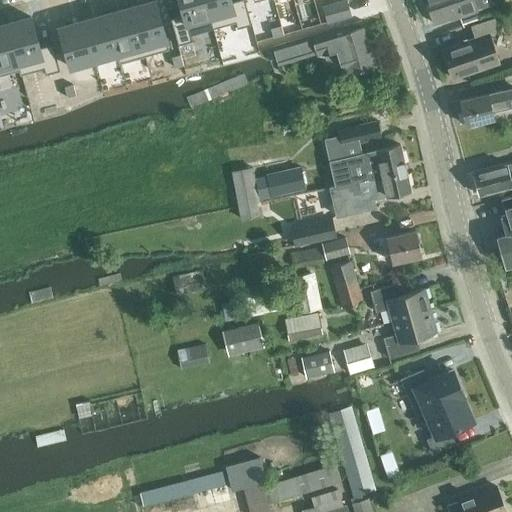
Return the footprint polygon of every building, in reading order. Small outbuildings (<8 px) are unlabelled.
[(154,0),(131,7),(141,45),(165,38),(154,0)] [(204,0),(179,0),(184,14),(186,22),(209,16),(204,0)] [(230,0),(204,0),(209,16),(233,9),(231,2),(230,0)] [(244,0),(236,0),(231,2),(233,9),(237,26),(251,23),(244,0)] [(346,0),(343,0),(335,2),(337,10),(348,7),(346,0)] [(426,0),(434,23),(458,15),(459,17),(481,9),(478,0),(426,0)] [(335,2),(324,6),(326,13),(337,10),(335,2)] [(131,7),(106,13),(117,51),(141,45),(131,7)] [(348,7),(337,10),(339,18),(351,14),(348,7)] [(337,10),(326,13),(328,21),(339,18),(337,10)] [(106,13),(82,20),(93,58),(117,51),(106,13)] [(184,14),(171,18),(178,43),(191,39),(186,22),(184,14)] [(29,17),(6,23),(16,61),(40,55),(38,47),(29,17)] [(453,77),(499,62),(489,34),(499,31),(495,17),(471,25),(475,38),(443,49),(453,77)] [(82,20),(59,27),(69,65),(93,58),(82,20)] [(6,23),(0,24),(0,65),(16,61),(6,23)] [(363,27),(343,33),(342,26),(347,25),(347,24),(275,44),(280,62),(318,51),(339,57),(344,74),(379,64),(374,47),(369,48),(363,27)] [(281,25),(271,28),(273,36),(283,33),(281,25)] [(50,43),(38,47),(40,55),(45,72),(58,68),(50,43)] [(180,54),(172,56),(174,65),(182,63),(180,54)] [(72,83),(64,86),(67,95),(74,93),(72,83)] [(466,125),(495,118),(492,106),(505,103),(505,104),(511,102),(511,90),(504,92),(503,90),(460,100),(466,125)] [(313,104),(312,108),(314,112),(318,114),(322,112),(323,108),(322,104),(317,102),(313,104)] [(339,129),(343,146),(359,142),(381,137),(377,121),(339,129)] [(335,186),(406,170),(400,144),(362,153),(359,142),(343,146),(346,157),(329,161),(335,186)] [(511,162),(474,173),(480,195),(511,186),(511,183),(511,177),(511,176),(511,162)] [(234,171),(233,172),(241,219),(261,215),(264,214),(254,167),(234,171)] [(302,168),(267,176),(271,196),(307,188),(302,168)] [(406,170),(335,186),(330,187),(336,215),(373,207),(372,199),(411,190),(406,170)] [(511,196),(502,199),(506,215),(501,216),(506,233),(496,236),(505,267),(511,265),(511,196)] [(296,246),(336,236),(332,218),(291,228),(296,246)] [(373,240),(376,252),(389,249),(392,262),(421,255),(415,230),(373,240)] [(329,259),(348,254),(344,240),(325,245),(329,259)] [(321,248),(291,253),(294,266),(323,260),(321,248)] [(351,261),(331,266),(343,308),(363,302),(351,261)] [(202,271),(173,276),(176,294),(205,288),(202,271)] [(317,308),(310,272),(290,277),(297,312),(317,308)] [(393,321),(431,310),(424,288),(402,294),(399,282),(370,290),(376,312),(389,308),(393,321)] [(283,291),(222,303),(225,320),(286,307),(283,291)] [(389,358),(418,350),(414,338),(437,332),(431,310),(393,321),(396,333),(383,337),(389,358)] [(285,320),(289,340),(323,333),(319,313),(285,320)] [(263,345),(257,321),(222,330),(228,354),(263,345)] [(350,372),(373,365),(367,343),(344,350),(350,372)] [(210,362),(206,344),(178,349),(182,368),(210,362)] [(306,376),(335,370),(330,350),(302,356),(306,376)] [(418,415),(423,413),(423,412),(452,399),(461,395),(462,396),(463,395),(452,369),(428,380),(423,369),(401,378),(418,415)] [(423,412),(423,413),(433,436),(428,439),(434,452),(455,443),(450,430),(472,421),(462,396),(461,395),(452,399),(423,412)] [(378,406),(366,410),(373,433),(385,430),(378,406)] [(375,490),(351,407),(329,412),(353,496),(375,490)] [(392,450),(380,454),(388,477),(400,473),(392,450)] [(260,457),(226,466),(233,490),(244,487),(262,482),(266,481),(260,457)] [(336,464),(263,487),(268,502),(341,481),(336,464)] [(188,480),(140,493),(144,506),(192,493),(225,484),(222,471),(188,480)] [(506,511),(496,486),(447,505),(449,511),(506,511)] [(338,489),(311,497),(314,506),(315,511),(349,511),(347,505),(343,506),(338,489)] [(352,502),(354,511),(372,511),(369,497),(352,502)]
